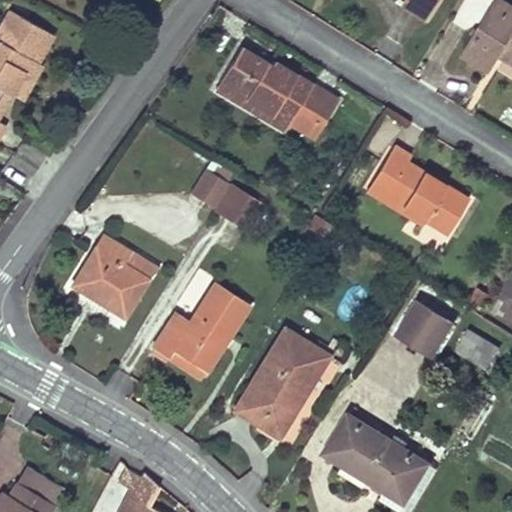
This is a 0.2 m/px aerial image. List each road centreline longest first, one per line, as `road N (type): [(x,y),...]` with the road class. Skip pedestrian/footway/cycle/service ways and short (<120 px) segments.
road 1 (residential): [(0,274),(189,0)]
road 2 (residential): [(246,0),(511,164)]
road 3 (residential): [(228,511),(126,432),(0,361)]
